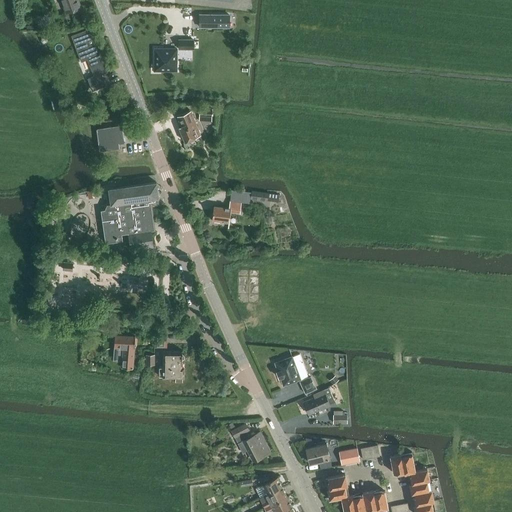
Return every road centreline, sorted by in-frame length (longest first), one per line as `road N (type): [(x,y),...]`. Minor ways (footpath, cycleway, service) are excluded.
road 1 (tertiary): [(189,237),(100,0)]
road 2 (unclassified): [(189,237),(184,260),(196,306),(229,366),(258,393)]
road 3 (tertiary): [(258,393),(189,237)]
road 4 (residential): [(298,477),(383,472),(398,502)]
